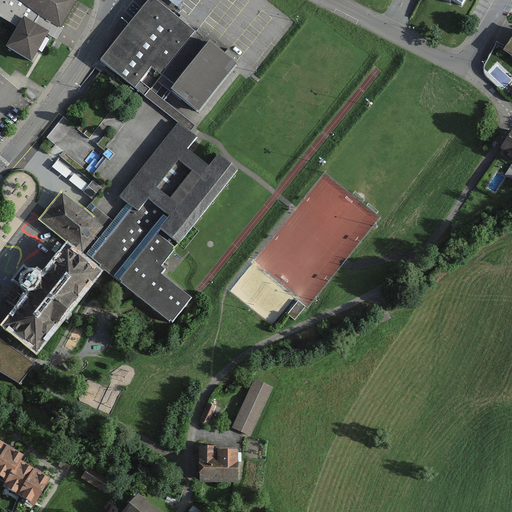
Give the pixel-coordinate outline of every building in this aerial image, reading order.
[(17,0),(16,2),(12,0),(0,0),(0,21),(16,31),(4,51),(28,65),(46,35),(51,38),(59,25),(62,28),(77,3),(71,0),(17,0)] [(133,90),(138,84),(162,101),(168,93),(197,115),(235,65),(150,0),(148,0),(98,63),(133,90)] [(435,0),(440,2),(440,0),(444,0),(460,8),(464,0),(435,0)] [(511,38),(502,53),(511,59),(511,38)] [(59,144),(73,123),(63,116),(49,137),(59,144)] [(117,200),(126,206),(113,222),(94,208),(86,217),(60,196),(39,223),(69,247),(65,251),(64,250),(38,283),(23,271),(11,285),(27,298),(5,327),(38,352),(97,276),(94,274),(98,268),(169,325),(190,300),(160,276),(163,272),(159,268),(235,173),(216,158),(206,170),(184,153),(195,140),(177,125),(117,200)] [(511,132),(499,150),(508,156),(506,158),(511,161),(511,132)] [(0,375),(19,388),(34,368),(0,343),(0,375)] [(230,428),(249,437),(272,389),(252,380),(230,428)] [(205,405),(197,422),(207,427),(215,410),(205,405)] [(0,477),(6,481),(18,461),(21,455),(0,442),(0,477)] [(239,454),(217,454),(217,444),(200,444),(200,482),(239,482),(239,454)] [(49,479),(18,461),(6,481),(2,488),(33,506),(49,479)] [(81,478),(107,495),(116,482),(89,465),(81,478)] [(162,511),(139,492),(121,511),(162,511)]
